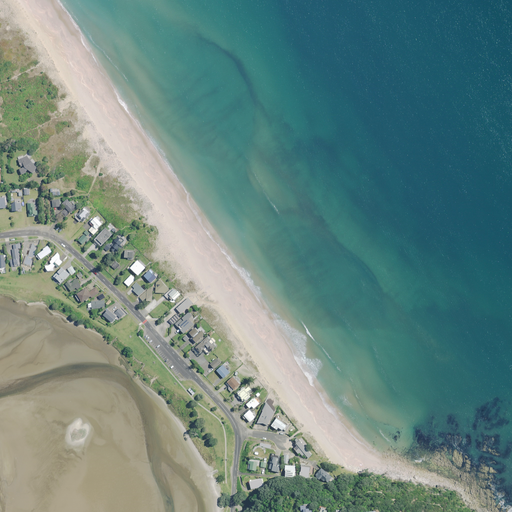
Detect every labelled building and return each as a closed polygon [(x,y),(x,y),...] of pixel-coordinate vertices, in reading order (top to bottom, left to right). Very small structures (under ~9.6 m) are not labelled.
[(33,173),(37,168),(27,156),(18,160),(21,167),(24,165),(25,168),(24,167),(20,169),(20,170),(20,171),(21,174),(22,174),(22,175),(27,172),(26,171),(28,170),(33,173)] [(0,208),(8,208),(7,198),(0,198),(0,208)] [(53,208),(61,207),(60,199),(52,200),(53,208)] [(70,213),(78,207),(75,204),(73,205),(67,199),(62,204),(67,209),(66,210),(65,209),(61,213),(65,218),(70,214),(69,212),(70,213)] [(21,203),(12,203),(13,211),(19,211),(19,209),(22,209),(21,203)] [(36,211),(35,203),(28,204),(29,217),(35,216),(35,215),(39,215),(39,211),(36,211)] [(88,219),(88,217),(90,214),(88,212),(85,210),(83,209),(75,218),(80,222),(81,220),(83,222),(86,219),(88,219)] [(97,229),(102,224),(96,217),(92,221),(90,222),(90,224),(93,226),(89,230),(94,235),(99,230),(97,229)] [(103,244),(112,234),(106,228),(97,238),(103,244)] [(83,244),(88,238),(84,234),(78,240),(83,244)] [(105,249),(108,251),(112,247),(115,250),(125,241),(119,235),(105,249)] [(41,259),(52,252),(48,246),(43,249),(44,250),(38,254),(41,259)] [(20,260),(19,254),(20,254),(19,251),(18,251),(18,248),(14,248),(15,249),(12,249),(13,259),(10,260),(10,262),(11,262),(11,267),(20,265),(19,260),(20,260)] [(60,255),(58,253),(51,259),(52,260),(50,262),(52,264),(51,265),(45,266),(46,271),(54,271),(54,268),(56,265),(58,267),(63,262),(60,259),(61,258),(60,255)] [(32,265),(34,257),(31,257),(30,256),(29,256),(27,255),(25,264),(32,265)] [(116,270),(120,265),(116,260),(111,265),(116,270)] [(138,276),(146,268),(138,260),(130,268),(138,276)] [(71,275),(76,272),(72,266),(68,269),(71,275)] [(66,279),(70,274),(62,267),(58,272),(57,273),(56,273),(53,277),(61,283),(65,279),(66,279)] [(151,283),(157,277),(155,275),(154,275),(150,271),(144,276),(151,283)] [(129,287),(136,279),(131,275),(124,282),(129,287)] [(77,290),(81,287),(78,282),(80,281),(77,279),(76,278),(73,281),(73,282),(72,283),(72,282),(71,283),(69,281),(65,284),(71,292),(76,288),(77,290)] [(165,294),(169,290),(160,280),(156,283),(156,293),(165,294)] [(142,294),(145,291),(137,282),(132,287),(135,288),(133,290),(139,296),(142,293),(142,294)] [(147,301),(152,301),(153,285),(139,297),(143,301),(147,298),(147,301)] [(82,302),(91,297),(92,298),(100,293),(96,287),(90,291),(87,287),(77,294),(82,302)] [(175,301),(180,295),(175,289),(169,294),(175,301)] [(194,305),(189,298),(184,302),(189,308),(194,305)] [(105,308),(105,300),(92,301),(92,309),(105,308)] [(120,319),(125,314),(120,309),(115,313),(120,319)] [(112,323),(117,317),(108,310),(104,315),(112,323)] [(181,317),(178,314),(169,321),(172,325),(181,317)] [(188,331),(193,326),(186,317),(180,322),(188,331)] [(192,339),(196,343),(204,336),(204,333),(202,331),(199,333),(198,332),(199,332),(195,328),(189,333),(193,337),(194,337),(192,339)] [(204,350),(208,354),(216,347),(213,344),(214,342),(211,339),(210,341),(207,337),(195,348),(200,353),(204,350)] [(214,369),(221,363),(217,359),(210,364),(214,369)] [(224,378),(230,373),(223,365),(217,370),(224,378)] [(234,390),(240,384),(233,377),(227,382),(234,390)] [(243,387),(237,393),(239,394),(237,395),(242,401),(244,403),(250,398),(248,396),(251,394),(250,393),(253,390),(250,387),(247,390),(245,388),(244,388),(243,387)] [(254,409),(260,404),(255,398),(253,399),(246,405),(250,408),(252,406),(254,409)] [(275,412),(267,403),(258,423),(263,423),(268,425),(271,419),(272,419),(275,412)] [(250,422),(254,419),(254,418),(255,417),(253,414),(250,410),(244,415),(250,422)] [(285,429),(287,426),(277,418),(272,426),(277,429),(279,427),(283,430),(284,428),(285,429)] [(307,457),(308,459),(312,456),(299,441),(295,444),(297,446),(294,448),(298,455),(300,453),(302,456),(304,455),(306,457),(307,457)] [(275,464),(276,464),(278,459),(280,459),(281,456),(276,455),(276,454),(275,453),(274,453),(273,453),(273,454),(271,459),(270,463),(269,469),(273,470),(272,471),(279,472),(280,467),(274,466),(275,464)] [(309,478),(311,466),(306,466),(306,464),(301,463),(300,470),(301,470),(300,476),(309,478)] [(328,483),(332,477),(321,468),(315,475),(317,476),(316,477),(320,480),(321,479),(324,482),(325,480),(328,483)] [(251,490),(264,486),(262,478),(250,482),(251,490)]
